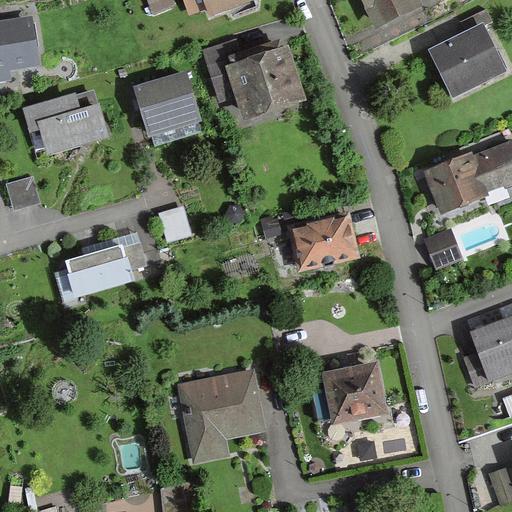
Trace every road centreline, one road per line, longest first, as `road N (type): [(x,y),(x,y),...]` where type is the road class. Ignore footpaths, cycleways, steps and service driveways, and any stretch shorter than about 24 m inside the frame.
road 1 (residential): [(301,0),(386,210),(454,511)]
road 2 (residential): [(160,196),(0,245)]
